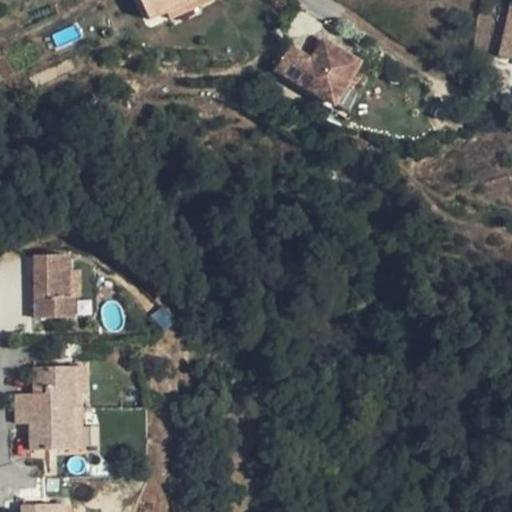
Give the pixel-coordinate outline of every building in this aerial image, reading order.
[(142,0),(151,20),(197,0),(142,0)] [(511,0),(509,0),(493,53),(511,59),(511,0)] [(347,69),(356,49),(339,40),(319,77),(342,88),(351,72),(347,69)] [(22,240),(23,277),(30,277),(30,284),(22,285),(22,304),(60,302),(61,283),(55,283),(56,241),(22,240)] [(76,351),(64,352),(65,377),(70,377),(77,376),(76,351)] [(65,377),(64,352),(24,354),(24,374),(31,374),(30,379),(8,380),(8,393),(65,392),(71,391),(70,377),(65,377)] [(61,407),(65,407),(65,392),(8,393),(8,409),(25,409),(25,416),(18,416),(19,436),(63,435),(61,407)] [(71,407),(65,407),(61,407),(63,435),(72,435),(71,407)] [(54,511),(54,490),(43,491),(43,511),(54,511)] [(43,511),(43,491),(11,491),(11,511),(43,511)]
